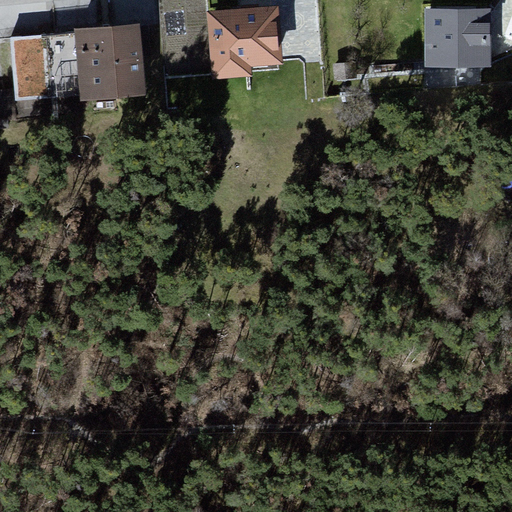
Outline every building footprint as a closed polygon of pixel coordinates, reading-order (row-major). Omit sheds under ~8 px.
[(276,4),(207,7),(210,65),(279,61),(276,4)] [(492,7),(425,7),(425,56),(491,56),(492,7)] [(141,21),(75,23),(77,87),(143,84),(141,21)] [(50,33),(11,34),(14,92),(53,90),(50,33)] [(336,62),(336,74),(354,74),(354,62),(336,62)]
